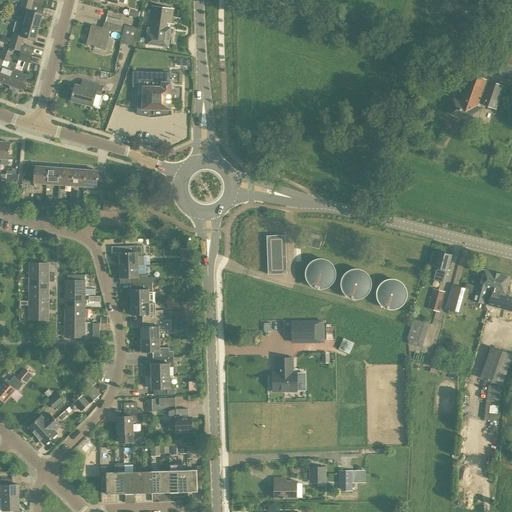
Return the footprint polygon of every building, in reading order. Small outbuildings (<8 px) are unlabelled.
[(27,13),(24,23),(39,27),(43,15),(31,12),(33,4),(22,1),(19,11),(27,13)] [(151,6),(148,27),(147,27),(145,44),(168,47),(171,27),(170,27),(173,9),(151,6)] [(11,42),(11,43),(22,46),(22,45),(23,44),(24,37),(36,40),(39,27),(24,23),(16,21),(13,32),(11,42)] [(122,26),(104,21),(102,27),(91,24),(86,45),(101,49),(104,41),(107,42),(110,30),(120,32),(122,26)] [(120,42),(133,46),(137,28),(124,25),(120,42)] [(8,50),(0,71),(0,81),(9,85),(14,70),(7,68),(13,52),(14,50),(20,52),(21,52),(22,46),(11,43),(9,50),(8,50)] [(0,71),(8,50),(2,48),(0,53),(0,71)] [(403,53),(394,51),(392,56),(401,59),(403,53)] [(511,52),(503,51),(499,76),(511,77),(511,52)] [(20,52),(18,61),(24,62),(30,63),(32,55),(21,52),(20,52)] [(14,70),(9,85),(10,86),(10,88),(10,90),(14,91),(16,90),(16,88),(21,90),(27,75),(30,63),(24,62),(22,70),(16,67),(14,70)] [(143,95),(137,95),(137,114),(149,116),(151,116),(153,116),(166,114),(166,109),(170,109),(171,81),(169,81),(169,72),(143,72),(143,86),(143,95)] [(453,98),(448,113),(477,123),(482,108),(479,107),(480,104),(496,109),(504,86),(465,73),(456,99),(453,98)] [(75,85),(71,101),(91,106),(95,94),(100,95),(102,86),(90,83),(89,89),(75,85)] [(189,118),(186,109),(176,112),(179,121),(189,118)] [(0,141),(0,158),(8,159),(9,142),(0,141)] [(34,183),(46,184),(48,167),(35,166),(34,183)] [(46,184),(59,184),(60,168),(48,167),(46,184)] [(59,184),(71,185),(72,169),(60,168),(59,184)] [(71,185),(84,186),(85,170),(72,169),(71,185)] [(84,186),(83,190),(86,191),(86,187),(96,187),(96,190),(102,190),(102,182),(97,181),(98,171),(85,170),(84,186)] [(45,196),(45,206),(58,206),(58,200),(52,200),(52,196),(45,196)] [(307,246),(319,249),(323,236),(311,232),(307,246)] [(267,236),(268,274),(286,274),(285,235),(267,236)] [(118,253),(116,255),(116,259),(118,261),(119,261),(119,265),(138,265),(138,255),(143,255),(143,246),(121,246),(121,252),(119,252),(119,253),(118,253)] [(193,260),(193,247),(183,248),(183,260),(193,260)] [(437,252),(434,252),(432,253),(429,264),(434,265),(433,267),(438,268),(437,271),(434,270),(432,279),(444,282),(451,255),(437,252)] [(305,271),(305,272),(305,274),(305,275),(305,277),(306,278),(306,280),(307,281),(308,283),(309,284),(310,285),(312,286),(313,287),(314,288),(315,288),(317,289),(319,289),(320,289),(321,289),(323,289),(324,289),(326,288),(327,287),(328,287),(330,286),(331,284),(332,283),(333,282),(334,281),(335,279),(335,278),(335,276),(336,275),(336,273),(336,272),(335,270),(335,269),(334,268),(334,266),(333,265),(332,264),(331,263),(330,262),(329,261),(328,260),(327,260),(326,259),(324,259),(322,258),(321,258),(320,258),(318,258),(317,259),(315,259),(314,260),(312,260),(311,261),(310,262),(309,263),(308,264),(307,265),(307,266),(306,268),(305,269),(305,271)] [(29,263),(29,278),(48,278),(48,263),(29,263)] [(138,265),(119,265),(120,278),(132,278),(132,283),(158,283),(158,277),(152,277),(148,277),(148,273),(138,273),(138,265)] [(346,295),(347,296),(349,297),(350,298),(351,298),(352,298),(354,299),(356,299),(358,299),(359,298),(360,298),(362,297),(364,297),(365,296),(366,295),(367,294),(368,293),(369,292),(369,291),(370,290),(370,288),(371,287),(371,286),(371,284),(371,283),(371,282),(371,281),(370,280),(370,279),(369,277),(369,276),(368,275),(367,274),(366,273),(365,272),(364,271),(362,270),(361,269),(359,269),(357,269),(355,269),(354,269),(352,269),(351,269),(350,270),(348,270),(347,271),(345,273),(344,274),(343,275),(342,277),(342,278),(341,280),(341,281),(341,282),(341,283),(341,284),(341,285),(341,287),(341,289),(342,290),(342,291),(343,292),(344,293),(345,294),(346,295)] [(487,290),(492,291),(497,273),(483,270),(478,287),(466,283),(465,288),(452,285),(445,309),(463,313),(468,295),(474,296),(472,301),(484,304),(487,290)] [(497,273),(492,291),(496,292),(492,308),(511,313),(511,296),(504,295),(509,277),(497,273)] [(65,280),(65,295),(84,295),(84,274),(68,274),(68,280),(65,280)] [(29,278),(29,292),(48,292),(48,278),(29,278)] [(192,278),(185,281),(188,289),(195,287),(192,278)] [(395,279),(393,278),(391,278),(389,279),(387,279),(385,280),(383,281),(381,283),(380,284),(379,285),(378,286),(378,287),(377,288),(377,289),(377,290),(377,291),(376,293),(376,294),(376,295),(377,296),(377,297),(377,298),(378,300),(379,302),(380,303),(380,304),(382,305),(383,306),(385,308),(386,308),(387,308),(389,309),(390,309),(393,309),(395,309),(396,309),(398,308),(400,307),(401,306),(403,305),(404,303),(405,302),(406,300),(406,298),(407,297),(407,296),(407,295),(407,294),(407,293),(407,291),(407,290),(406,289),(406,288),(406,287),(405,285),(404,285),(403,284),(402,282),(400,281),(398,280),(397,279),(395,279)] [(129,291),(127,292),(127,296),(129,298),(129,302),(131,302),(148,302),(148,293),(153,293),(152,285),(158,285),(158,283),(132,283),(132,290),(130,290),(130,291),(129,291)] [(433,288),(427,308),(439,312),(445,292),(433,288)] [(29,292),(29,305),(48,305),(48,292),(29,292)] [(65,295),(65,309),(84,309),(84,295),(65,295)] [(185,302),(186,310),(194,310),(193,301),(185,302)] [(148,302),(131,302),(131,315),(142,315),(142,321),(163,320),(163,310),(149,311),(148,302)] [(48,305),(29,305),(29,320),(48,320),(48,305)] [(65,309),(65,323),(84,323),(84,309),(65,309)] [(188,319),(189,336),(198,336),(197,318),(188,319)] [(407,338),(408,344),(421,348),(429,324),(413,318),(407,338)] [(143,326),(141,327),(141,340),(159,339),(159,330),(171,329),(171,320),(163,320),(142,321),(143,326)] [(323,341),(323,321),(291,322),(291,342),(323,341)] [(84,323),(65,323),(65,337),(84,337),(84,323)] [(141,340),(138,340),(138,348),(141,348),(141,352),(153,352),(153,358),(173,357),(173,351),(169,351),(169,348),(159,348),(159,339),(141,340)] [(341,350),(349,353),(352,346),(354,342),(346,339),(341,350)] [(511,355),(491,347),(480,377),(502,385),(511,356),(511,355)] [(153,364),(151,364),(151,376),(169,376),(169,367),(173,367),(173,357),(153,358),(153,364)] [(272,373),(273,392),(297,391),(296,373),(292,373),(292,358),(277,359),(277,373),(272,373)] [(24,367),(17,375),(25,382),(32,374),(24,367)] [(6,379),(0,386),(0,398),(4,402),(16,388),(18,389),(23,383),(14,376),(10,382),(6,379)] [(169,376),(151,376),(152,389),(153,389),(154,395),(174,395),(174,385),(169,385),(169,376)] [(484,419),(496,420),(500,385),(488,384),(484,419)] [(91,387),(73,403),(81,412),(99,396),(91,387)] [(49,403),(55,410),(65,401),(59,394),(49,403)] [(125,416),(117,416),(117,434),(119,434),(119,443),(134,443),(134,434),(133,421),(142,421),(143,425),(148,425),(147,414),(142,414),(142,409),(137,409),(137,402),(124,402),(125,416)] [(175,421),(168,421),(168,430),(176,430),(176,432),(191,431),(191,417),(188,417),(188,411),(188,409),(176,409),(176,408),(172,410),(168,411),(168,412),(168,416),(175,416),(175,418),(175,421)] [(29,427),(37,436),(42,431),(55,419),(49,413),(43,419),(41,416),(29,427)] [(42,431),(37,436),(44,444),(57,433),(54,430),(60,425),(55,419),(42,431)] [(168,446),(159,447),(160,456),(169,456),(168,446)] [(160,456),(159,447),(150,447),(151,456),(160,456)] [(196,469),(187,470),(188,492),(197,491),(197,488),(203,488),(202,469),(202,465),(196,465),(196,469)] [(475,498),(475,465),(464,465),(464,498),(475,498)] [(309,467),(309,483),(326,483),(326,466),(309,467)] [(116,494),(115,472),(106,472),(106,467),(100,467),(101,489),(106,488),(106,495),(116,494)] [(169,470),(160,471),(161,493),(170,492),(169,470)] [(178,470),(169,470),(170,492),(179,492),(178,470)] [(187,470),(178,470),(179,492),(188,492),(187,470)] [(365,470),(339,470),(339,491),(352,491),(352,483),(365,483),(365,470)] [(142,471),(133,472),(134,494),(143,493),(142,471)] [(151,471),(142,471),(143,493),(152,493),(151,471)] [(160,471),(151,471),(152,493),(161,493),(160,471)] [(124,472),(115,472),(116,494),(125,494),(124,472)] [(133,472),(124,472),(125,494),(134,494),(133,472)] [(0,485),(1,486),(2,498),(19,498),(19,485),(13,485),(12,478),(0,478),(0,485)] [(297,482),(286,482),(286,484),(274,484),(274,498),(296,498),(295,498),(295,484),(297,484),(297,482)] [(0,509),(0,511),(13,511),(14,511),(19,510),(19,498),(2,498),(2,510),(0,509)]
